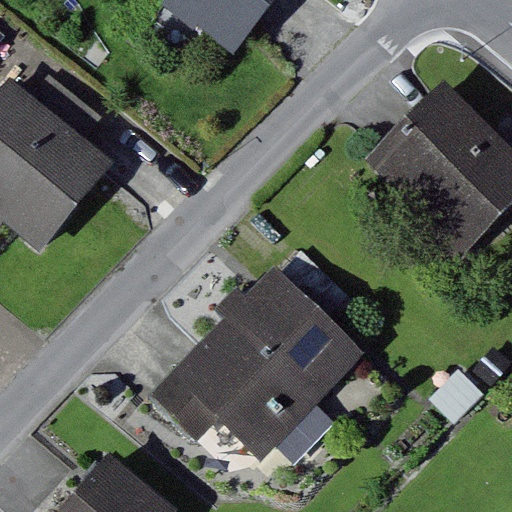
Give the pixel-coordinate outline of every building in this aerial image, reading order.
[(265,0),(142,0),(213,61),(265,0)] [(0,49),(8,39),(0,32),(0,49)] [(511,200),(511,158),(433,87),(409,114),(355,174),(455,264),(511,200)] [(94,169),(0,92),(0,241),(20,258),(94,169)] [(367,324),(285,248),(170,373),(146,399),(228,474),(367,324)] [(47,511),(167,511),(103,452),(47,511)]
